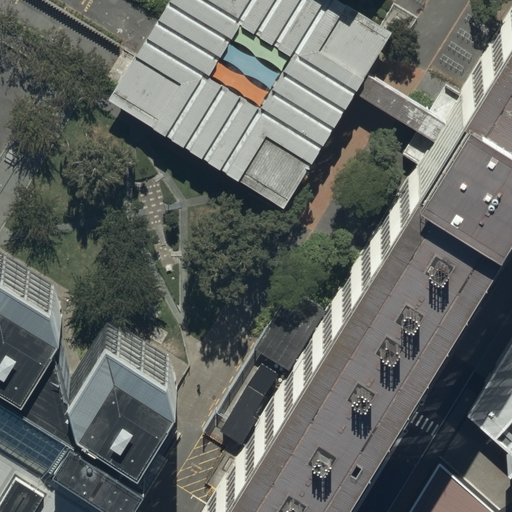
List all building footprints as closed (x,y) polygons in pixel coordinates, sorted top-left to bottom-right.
[(345,0),(167,0),(109,95),(285,203),(352,88),(364,69),(372,55),(389,27),(345,0)] [(511,208),(511,0),(506,0),(458,79),(445,102),(437,114),(425,133),(413,152),(406,164),(368,226),(283,363),(190,511),(323,511),(410,372),(511,209),(511,208)] [(108,511),(116,501),(101,492),(109,480),(136,496),(146,502),(162,477),(152,471),(134,460),(125,455),(132,442),(140,447),(150,453),(156,456),(180,418),(187,405),(185,392),(178,360),(155,345),(130,330),(118,323),(111,335),(96,359),(83,382),(72,338),(68,320),(62,288),(37,272),(12,257),(0,249),(0,511),(108,511)] [(511,331),(465,407),(497,431),(511,443),(511,331)] [(494,511),(440,463),(409,511),(494,511)]
